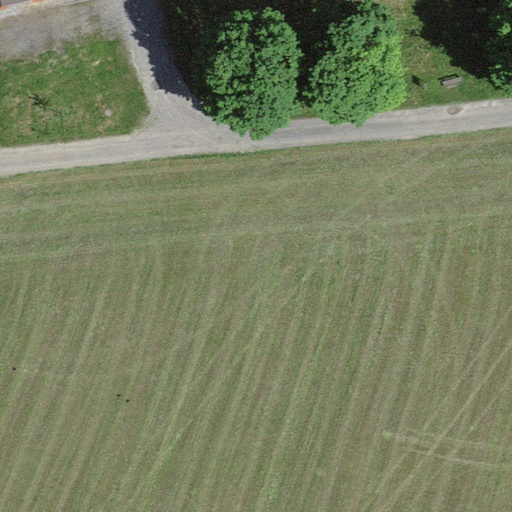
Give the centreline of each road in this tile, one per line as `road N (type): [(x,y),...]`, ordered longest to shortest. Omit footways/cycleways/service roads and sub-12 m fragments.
road 1 (track): [(0,157),(511,107)]
road 2 (track): [(175,143),(149,0)]
